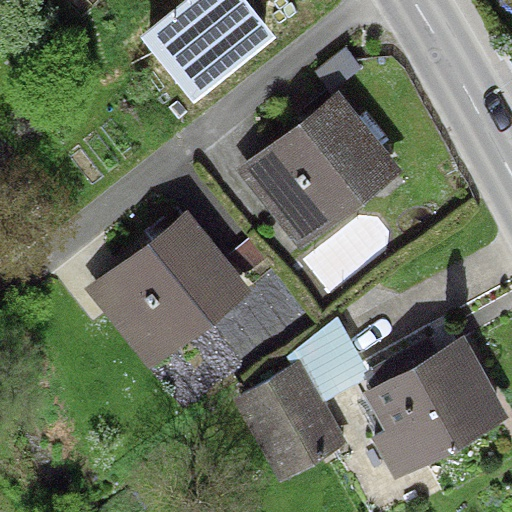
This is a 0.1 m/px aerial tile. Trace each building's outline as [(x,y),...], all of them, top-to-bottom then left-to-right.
[(271,35),(242,0),(190,0),(145,37),(194,98),(271,35)] [(385,158),(329,87),(241,156),(298,227),(385,158)] [(235,276),(180,207),(89,278),(145,348),(235,276)] [(494,399),(456,329),(369,376),(407,446),(494,399)] [(330,430),(291,358),(245,383),(283,455),(330,430)]
